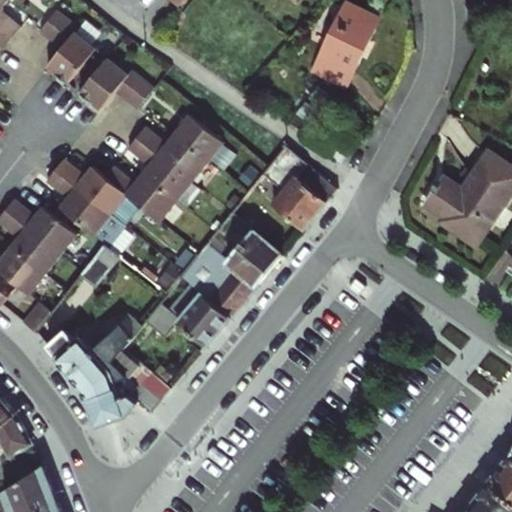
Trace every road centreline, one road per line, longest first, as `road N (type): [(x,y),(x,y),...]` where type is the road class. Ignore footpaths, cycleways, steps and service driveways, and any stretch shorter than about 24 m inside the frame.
road 1 (residential): [(345,232),(112,511)]
road 2 (residential): [(436,0),(438,58),(428,89),(345,232)]
road 3 (residential): [(345,232),(511,350)]
road 4 (residential): [(102,511),(58,415),(0,344)]
